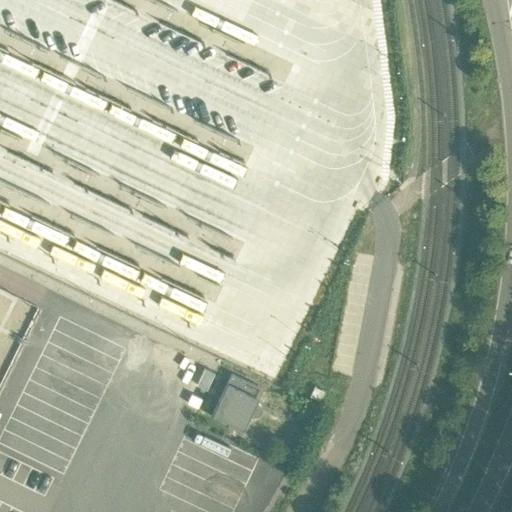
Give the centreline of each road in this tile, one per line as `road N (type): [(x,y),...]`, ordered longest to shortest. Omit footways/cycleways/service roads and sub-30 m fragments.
road 1 (unclassified): [(297,511),(367,384),(385,318),(389,211)]
road 2 (secondary): [(511,269),(485,391),(437,511)]
